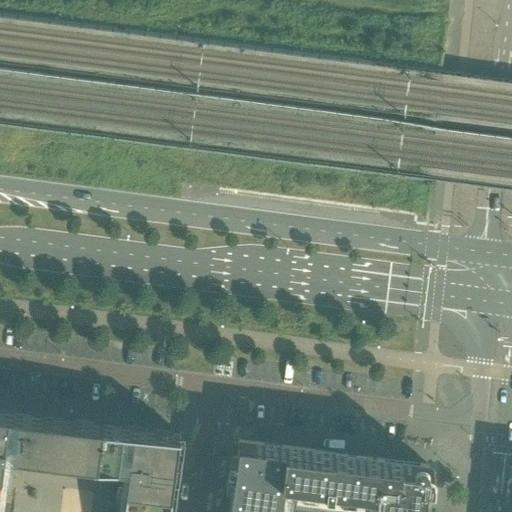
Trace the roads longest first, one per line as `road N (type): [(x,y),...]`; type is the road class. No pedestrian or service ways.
road 1 (secondary): [(490,252),(0,187)]
road 2 (secondary): [(0,244),(486,304)]
road 3 (residential): [(481,404),(448,416),(212,386)]
road 4 (unclassified): [(511,0),(490,252)]
road 5 (residential): [(212,386),(0,357)]
road 6 (residential): [(194,511),(212,386)]
